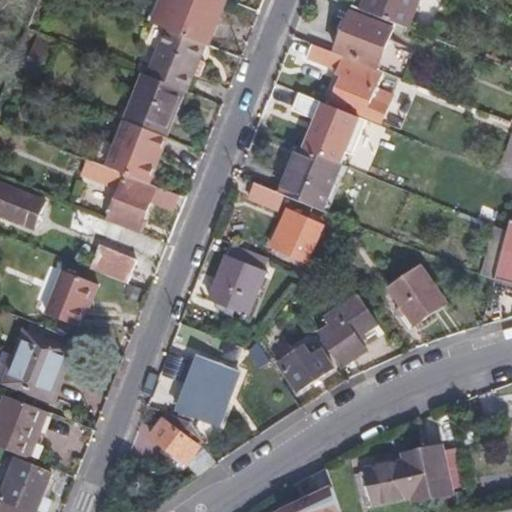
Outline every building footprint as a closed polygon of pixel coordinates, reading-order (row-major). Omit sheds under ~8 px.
[(166,0),(155,0),(147,22),(156,25),(166,0)] [(166,0),(156,25),(196,40),(198,41),(207,19),(214,0),(166,0)] [(351,0),(349,6),(357,10),(360,0),(351,0)] [(360,0),(357,10),(402,27),(412,0),(360,0)] [(377,72),(396,79),(406,54),(380,44),(386,30),(346,14),(336,41),(332,50),(372,66),(371,70),(377,72)] [(15,62),(29,27),(14,21),(0,56),(15,62)] [(196,40),(156,25),(138,71),(177,86),(191,53),(196,40)] [(371,70),(307,46),(301,59),(332,70),(330,75),(337,77),(336,81),(328,103),(375,121),(385,95),(370,89),(377,72),(371,70)] [(177,86),(138,71),(119,118),(160,133),(172,101),(177,86)] [(119,118),(115,117),(98,162),(142,180),(155,145),(160,133),(119,118)] [(309,145),(329,152),(339,127),(319,119),(313,135),(309,145)] [(511,126),(510,126),(493,173),(511,180),(511,126)] [(326,162),(289,147),(286,155),(271,193),(275,195),(315,210),(333,164),(326,162)] [(329,152),(326,162),(333,164),(341,168),(345,158),(329,152)] [(91,159),(85,157),(79,169),(86,171),(91,159)] [(142,180),(98,162),(91,159),(86,171),(120,185),(109,214),(139,226),(141,220),(151,189),(140,185),(142,180)] [(171,210),(177,194),(142,180),(140,185),(151,189),(147,201),(171,210)] [(39,199),(0,184),(0,214),(29,226),(31,219),(39,199)] [(275,195),(271,193),(247,184),(242,198),(270,209),(275,195)] [(315,227),(277,213),(274,220),(263,249),(301,263),(315,227)] [(511,223),(504,221),(502,228),(489,276),(488,280),(511,286),(511,223)] [(490,225),(477,272),(489,276),(502,228),(490,225)] [(93,245),(85,266),(119,280),(128,259),(93,245)] [(258,271),(220,257),(208,288),(204,300),(241,314),(258,271)] [(415,268),(384,286),(406,324),(427,312),(438,305),(415,268)] [(85,298),(91,284),(55,269),(38,311),(71,324),(80,303),(82,297),(85,298)] [(132,299),(137,288),(124,283),(119,294),(132,299)] [(325,327),(314,334),(334,367),(363,350),(356,337),(364,333),(374,327),(358,300),(322,322),(325,327)] [(239,342),(244,331),(231,325),(226,335),(239,342)] [(58,349),(17,332),(0,371),(0,381),(42,399),(48,384),(53,372),(49,370),(58,349)] [(271,355),(258,337),(251,342),(263,360),(271,355)] [(325,370),(310,346),(300,352),(295,343),(265,361),(285,394),(309,380),(325,370)] [(260,365),(249,349),(244,353),(254,369),(260,365)] [(230,370),(193,356),(175,402),(171,412),(208,426),(230,370)] [(0,447),(21,457),(29,438),(25,437),(28,430),(37,408),(2,394),(0,399),(0,447)] [(180,465),(197,444),(182,423),(157,415),(141,435),(153,444),(180,465)] [(451,478),(444,443),(437,444),(430,446),(436,481),(451,478)] [(436,481),(430,446),(356,460),(365,508),(439,494),(436,481)] [(0,486),(0,502),(24,511),(29,511),(31,509),(38,511),(39,511),(43,504),(45,497),(36,493),(44,473),(11,459),(0,486)] [(300,494),(333,486),(329,471),(296,480),(300,494)] [(282,511),(335,511),(328,490),(282,511)] [(0,511),(24,511),(0,502),(0,511)]
